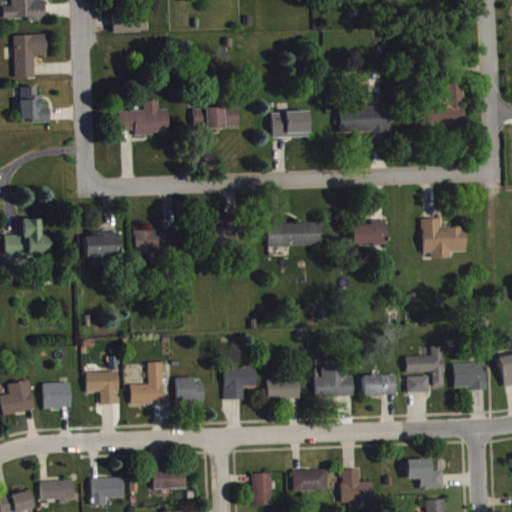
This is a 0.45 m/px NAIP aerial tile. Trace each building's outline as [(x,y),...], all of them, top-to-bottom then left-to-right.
[(47,24),(46,6),(36,6),(35,0),(12,0),(13,12),(3,12),(4,25),(47,24)] [(150,36),(150,21),(114,22),(115,37),(150,36)] [(48,40),(16,40),(17,83),(36,83),(36,61),(49,60),(48,40)] [(464,89),(438,89),(439,133),(465,132),(464,89)] [(22,92),(23,125),(33,125),(33,129),(51,128),(50,112),(44,112),(43,101),(39,101),(38,92),(22,92)] [(121,116),(121,135),(135,135),(135,140),(170,139),(170,114),(160,115),(160,106),(146,107),(146,115),(121,116)] [(341,139),(388,137),(387,111),(340,113),(341,139)] [(239,112),(207,112),(207,133),(239,133),(239,112)] [(206,131),(205,114),(193,114),(193,132),(206,131)] [(309,117),(273,118),(273,143),(310,142),(309,117)] [(42,224),(21,225),(21,240),(6,241),(6,260),(50,260),(50,240),(42,240),(42,224)] [(452,264),(451,257),(467,257),(466,232),(442,232),(442,224),(423,224),(424,259),(432,258),(432,264),(452,264)] [(353,250),(388,249),(387,225),(376,226),(376,230),(353,230),(353,250)] [(269,229),(270,252),(322,250),(322,228),(269,229)] [(232,253),(233,232),(205,231),(204,252),(232,253)] [(178,236),(137,235),(136,258),(177,259),(178,236)] [(94,272),(109,272),(109,261),(122,261),(121,240),(85,241),(86,262),(93,262),(94,272)] [(407,378),(433,378),(433,392),(445,392),(444,351),(432,352),(432,361),(407,362),(407,378)] [(132,410),(164,410),(163,368),(149,368),(150,390),(131,390),(132,410)] [(455,369),(455,395),(487,394),(486,368),(455,369)] [(257,391),(257,372),(225,373),(226,405),(245,405),(245,392),(257,391)] [(316,403),(355,402),(354,381),(348,382),(348,372),(323,372),(323,383),(315,383),(316,403)] [(87,378),(88,398),(101,398),(102,410),(120,410),(119,377),(87,378)] [(397,380),(364,381),(364,401),(397,400),(397,380)] [(408,398),(430,397),(430,382),(408,382),(408,398)] [(177,383),(177,408),(205,407),(205,389),(195,389),(195,383),(177,383)] [(268,385),(269,405),(301,405),(300,384),(268,385)] [(35,414),(30,386),(9,390),(10,400),(0,401),(4,420),(35,414)] [(44,389),(45,414),(72,413),(71,388),(44,389)] [(445,494),(444,476),(432,476),(432,464),(408,465),(408,485),(420,485),(421,494),(445,494)] [(186,475),(156,476),(156,495),(187,494),(186,475)] [(328,475),(294,477),(294,497),(329,495),(328,475)] [(360,475),(343,475),(344,508),(375,507),(374,487),(361,488),(360,475)] [(273,479),(253,479),(254,511),(274,511),(273,479)] [(125,483),(92,484),(93,511),(106,511),(106,504),(125,503),(125,483)] [(42,487),(43,506),(75,505),(74,486),(42,487)] [(0,506),(0,511),(33,511),(32,498),(0,500),(0,506)]
